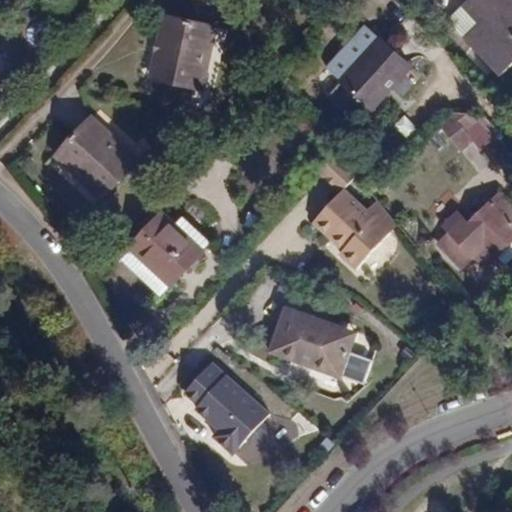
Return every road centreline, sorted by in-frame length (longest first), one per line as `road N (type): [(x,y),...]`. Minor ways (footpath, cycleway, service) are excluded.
road 1 (residential): [(0,198),(78,292),(199,511)]
road 2 (residential): [(339,511),(435,431),(511,399)]
